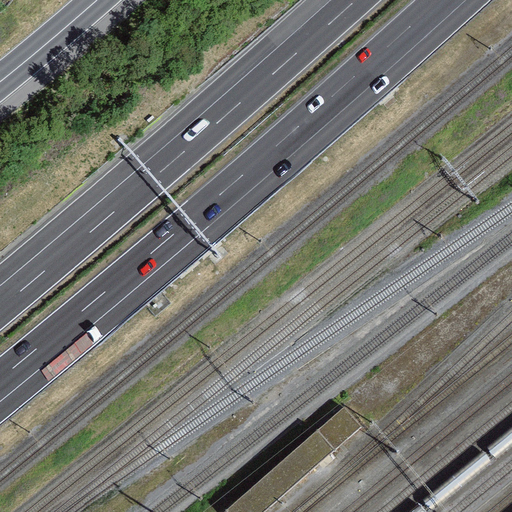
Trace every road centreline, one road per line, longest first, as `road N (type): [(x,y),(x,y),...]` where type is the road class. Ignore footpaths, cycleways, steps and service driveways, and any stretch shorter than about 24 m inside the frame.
road 1 (motorway): [(0,378),(439,0)]
road 2 (motorway): [(355,0),(0,307)]
road 3 (secondary): [(0,82),(97,0)]
